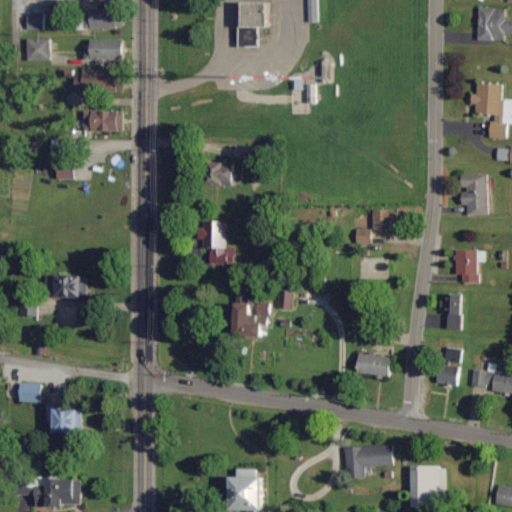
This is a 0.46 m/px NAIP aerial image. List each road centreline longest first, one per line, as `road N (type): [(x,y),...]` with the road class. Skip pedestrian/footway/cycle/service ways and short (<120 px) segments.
road 1 (secondary): [(147,511),(150,0)]
road 2 (residential): [(407,420),(437,124),(437,0)]
road 3 (tertiary): [(511,437),(148,377)]
road 4 (residential): [(353,411),(336,439),(292,471),(297,498),(315,499),(327,485),(336,439)]
road 5 (residential): [(341,409),(341,332),(330,306),(317,299)]
